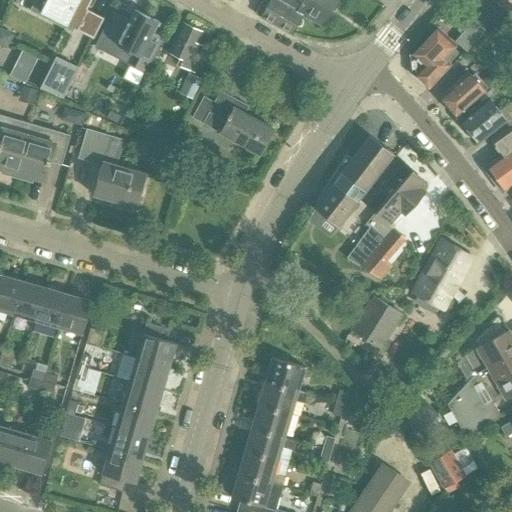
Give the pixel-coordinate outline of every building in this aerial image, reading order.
[(43,0),(45,1),(40,12),(93,39),(102,22),(82,11),(87,0),(43,0)] [(261,18),(290,34),(301,15),(320,25),(337,0),(277,0),(276,0),(262,0),(255,14),(261,18)] [(511,0),(493,0),(511,14),(511,0)] [(98,49),(145,73),(163,38),(153,32),(158,22),(134,9),(129,20),(116,13),(98,49)] [(452,20),(460,27),(457,30),(461,34),(455,41),(466,51),(484,31),(462,10),(452,20)] [(182,23),(169,52),(180,58),(177,64),(194,72),(205,49),(196,44),(202,32),(182,23)] [(14,36),(0,28),(0,44),(7,48),(14,36)] [(484,36),(490,42),(496,36),(490,29),(484,36)] [(437,30),(432,35),(427,34),(420,41),(422,46),(413,55),(409,55),(410,74),(414,74),(428,87),(449,65),(448,65),(458,53),(452,47),(454,45),(437,30)] [(23,47),(10,73),(26,81),(39,55),(23,47)] [(55,56),(39,88),(63,99),(78,68),(55,56)] [(454,114),(456,116),(487,88),(475,74),(472,76),(467,71),(456,81),(457,82),(440,97),(448,106),(449,112),(454,114)] [(178,96),(190,102),(200,80),(188,74),(178,96)] [(35,102),(39,89),(23,84),(19,97),(35,102)] [(499,94),(494,88),(485,95),(491,101),(499,94)] [(192,117),(203,123),(216,131),(222,120),(226,122),(220,133),(259,154),(272,128),(244,113),(248,106),(220,92),(221,91),(220,91),(214,102),(203,96),(192,117)] [(463,124),(462,128),(466,132),(470,133),(478,142),(503,121),(508,127),(511,123),(511,102),(499,112),(488,99),(461,121),(463,124)] [(67,107),(63,117),(81,123),(84,112),(67,107)] [(120,116),(109,111),(106,118),(117,123),(120,116)] [(1,173),(7,174),(22,122),(0,115),(0,168),(3,169),(1,173)] [(22,122),(7,174),(30,181),(32,177),(44,181),(44,180),(49,162),(61,165),(69,135),(22,122)] [(486,166),(505,191),(511,185),(511,128),(491,143),(500,156),(486,166)] [(93,195),(135,208),(145,174),(116,165),(124,140),(86,129),(78,158),(102,166),(93,195)] [(318,202),(314,207),(314,208),(340,226),(394,154),(368,135),(350,158),(345,154),(316,201),(318,202)] [(397,160),(363,199),(382,216),(371,229),(369,227),(347,258),(380,280),(391,266),(386,261),(405,238),(388,224),(400,210),(404,214),(423,191),(419,188),(424,182),(411,172),(409,167),(405,163),(400,162),(397,160)] [(316,226),(306,220),(298,232),(308,239),(316,226)] [(411,293),(443,311),(451,296),(458,302),(464,296),(460,292),(455,288),(472,257),(441,239),(411,293)] [(0,310),(12,314),(22,281),(0,274),(0,310)] [(12,314),(35,321),(45,288),(22,281),(12,314)] [(35,321),(58,328),(68,295),(45,288),(35,321)] [(68,295),(58,328),(82,335),(91,301),(68,295)] [(351,331),(380,350),(403,315),(374,296),(351,331)] [(475,374),(473,376),(511,353),(511,336),(509,331),(508,330),(505,332),(493,321),(476,340),(480,346),(465,355),(475,374)] [(146,323),(136,357),(168,367),(175,344),(166,341),(169,330),(146,323)] [(90,327),(85,344),(99,348),(104,331),(90,327)] [(511,353),(473,376),(447,404),(467,439),(499,415),(492,402),(503,396),(505,398),(511,394),(511,353)] [(82,355),(79,367),(87,369),(91,357),(82,355)] [(0,356),(0,365),(9,368),(12,360),(0,356)] [(136,357),(129,380),(162,390),(168,367),(136,357)] [(271,358),(264,382),(297,391),(304,367),(271,358)] [(87,369),(79,367),(75,379),(84,381),(87,369)] [(33,369),(30,377),(43,381),(45,373),(33,369)] [(45,373),(43,381),(55,385),(57,377),(45,373)] [(28,385),(40,389),(43,381),(30,377),(28,385)] [(129,380),(122,404),(155,414),(162,390),(129,380)] [(43,381),(40,389),(53,393),(55,385),(43,381)] [(264,382),(257,406),(290,415),(294,401),(304,404),(307,394),(297,391),(264,382)] [(339,390),(336,402),(344,405),(348,393),(339,390)] [(410,420),(424,404),(416,397),(402,413),(410,420)] [(69,400),(65,413),(74,415),(77,403),(69,400)] [(344,405),(336,402),(332,415),(341,417),(344,405)] [(122,404),(116,427),(148,437),(155,414),(122,404)] [(257,406),(251,428),(284,438),(284,437),(290,415),(257,406)] [(74,415),(65,413),(62,425),(70,427),(74,415)] [(511,420),(500,427),(505,436),(511,432),(511,420)] [(0,437),(0,462),(17,467),(27,434),(3,427),(0,437)] [(116,427),(109,450),(141,460),(148,437),(116,427)] [(251,428),(244,451),(277,461),(281,447),(292,450),(295,440),(284,437),(284,438),(251,428)] [(27,434),(17,467),(41,474),(51,441),(27,434)] [(326,436),(322,448),(331,451),(334,439),(326,436)] [(331,451),(322,448),(319,461),(327,463),(331,451)] [(141,460),(109,450),(99,485),(122,492),(126,481),(135,483),(141,460)] [(244,451),(237,474),(282,487),(285,476),(274,473),(277,461),(244,451)] [(443,490),(446,495),(458,488),(455,482),(464,477),(450,453),(430,464),(443,490)] [(351,511),(386,511),(406,483),(382,467),(351,511)] [(240,500),(236,511),(240,511),(274,511),(282,487),(237,474),(230,497),(240,500)] [(309,494),(317,497),(321,485),(312,482),(309,494)]
